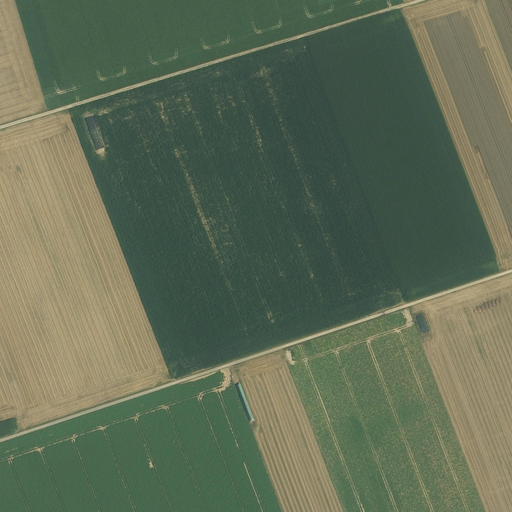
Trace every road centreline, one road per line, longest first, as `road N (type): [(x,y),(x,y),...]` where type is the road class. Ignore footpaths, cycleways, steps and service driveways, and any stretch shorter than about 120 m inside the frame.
road 1 (track): [(0,441),(511,270)]
road 2 (track): [(0,127),(420,0)]
